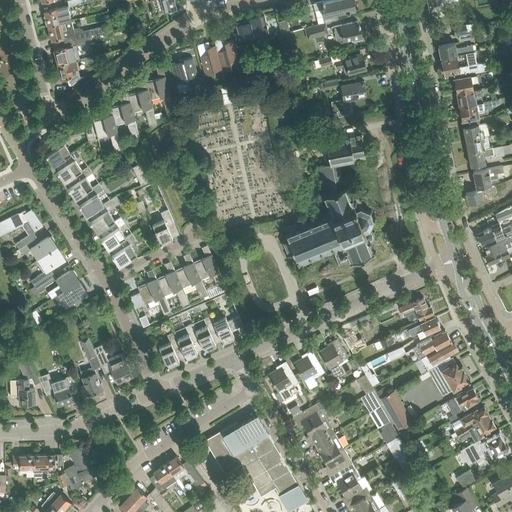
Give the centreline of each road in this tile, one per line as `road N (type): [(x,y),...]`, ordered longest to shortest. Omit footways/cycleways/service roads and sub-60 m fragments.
road 1 (residential): [(505,328),(454,203),(414,0)]
road 2 (residential): [(384,0),(426,225),(445,225)]
road 3 (unclassified): [(233,357),(457,258)]
road 4 (tertiary): [(445,225),(400,0)]
road 5 (residential): [(98,504),(144,455),(253,388)]
road 6 (residential): [(49,120),(198,12)]
road 7 (unclassified): [(0,433),(70,427),(156,392)]
road 8 (residential): [(253,388),(327,511)]
road 9 (residential): [(103,278),(30,168)]
road 10 (residential): [(156,392),(103,278)]
road 11 (residential): [(19,0),(49,120)]
